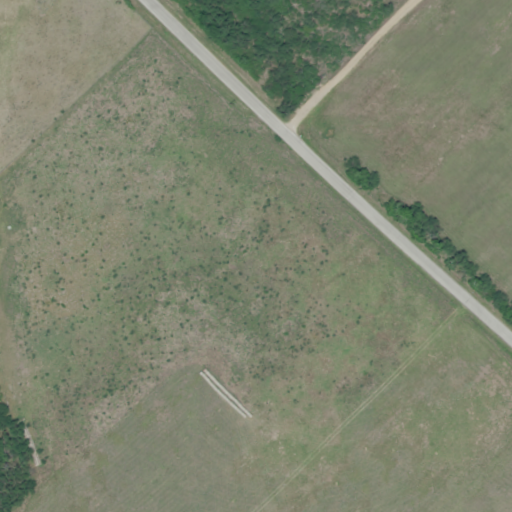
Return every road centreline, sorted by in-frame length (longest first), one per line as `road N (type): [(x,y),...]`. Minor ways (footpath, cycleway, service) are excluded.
road 1 (residential): [(149,0),(511,338)]
road 2 (residential): [(285,131),(421,0)]
